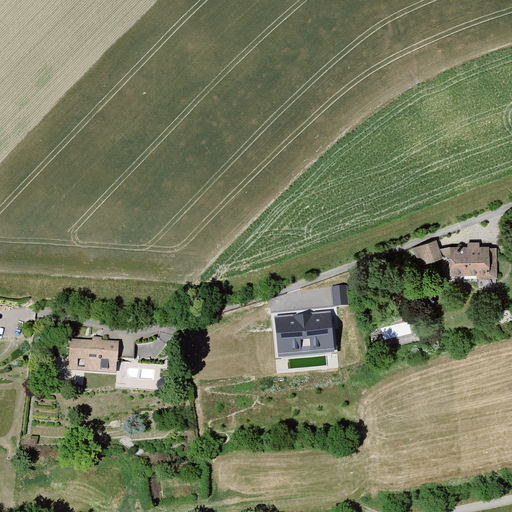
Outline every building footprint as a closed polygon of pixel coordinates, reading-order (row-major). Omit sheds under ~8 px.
[(440,254),(437,242),(409,249),(414,268),(444,261),(443,257),(452,258),(452,278),(490,279),(490,275),(497,275),(497,260),(492,260),(492,249),(481,249),(480,245),(468,246),(469,249),(451,251),(440,254)] [(331,288),(333,308),(349,307),(347,287),(331,288)] [(364,315),(372,349),(416,339),(407,305),(364,315)] [(330,315),(274,320),(278,358),(334,353),(330,315)] [(92,345),(71,343),(68,374),(118,379),(121,347),(103,345),(103,342),(93,340),(92,345)]
